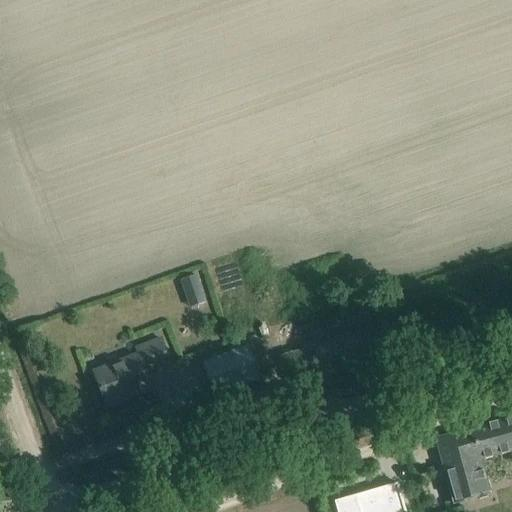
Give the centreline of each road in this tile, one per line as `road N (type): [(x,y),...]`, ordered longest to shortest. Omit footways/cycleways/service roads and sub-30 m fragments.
road 1 (tertiary): [(52,506),(511,354)]
road 2 (track): [(511,402),(193,511)]
road 3 (unclassified): [(52,506),(0,361)]
